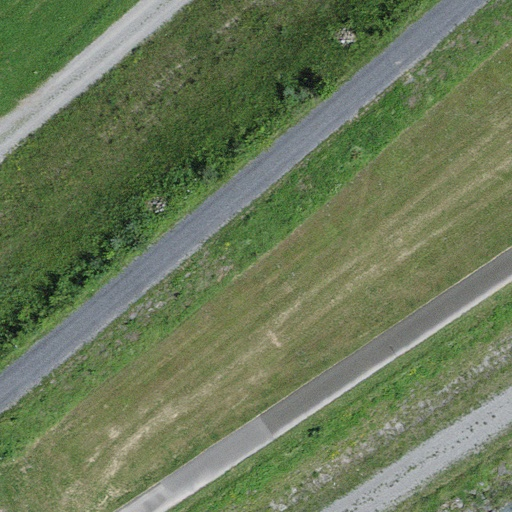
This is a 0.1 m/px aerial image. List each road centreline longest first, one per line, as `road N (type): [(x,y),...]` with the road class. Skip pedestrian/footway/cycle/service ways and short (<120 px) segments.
road 1 (track): [(0,393),(467,0)]
road 2 (track): [(511,268),(148,511)]
road 3 (track): [(166,0),(0,144)]
road 4 (track): [(376,511),(511,421)]
